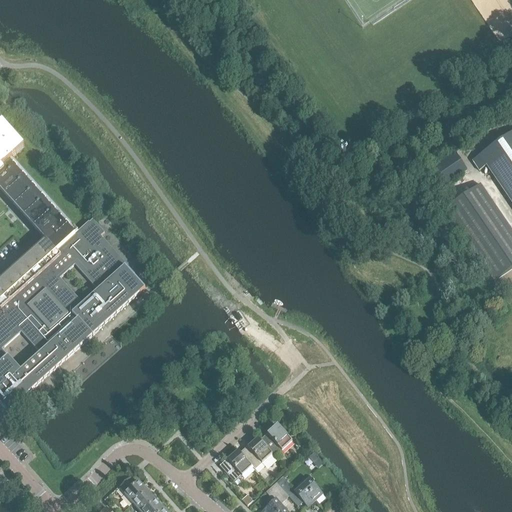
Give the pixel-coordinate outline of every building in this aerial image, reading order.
[(0,189),(23,215),(46,241),(58,254),(75,238),(74,238),(76,236),(72,233),(46,203),(13,167),(17,164),(14,161),(25,150),(6,130),(3,126),(0,129),(0,189)] [(511,135),(471,164),(478,173),(486,167),(511,203),(511,135)] [(429,172),(443,191),(469,173),(455,154),(429,172)] [(464,197),(445,210),(458,228),(464,238),(494,282),(494,283),(511,270),(511,230),(511,228),(481,185),(464,197)] [(0,400),(1,401),(0,401),(0,406),(8,415),(94,338),(93,336),(145,289),(131,274),(100,240),(105,235),(100,228),(93,221),(90,224),(90,225),(75,238),(58,254),(57,255),(50,261),(49,261),(41,269),(32,276),(32,277),(24,284),(23,285),(16,292),(15,292),(7,299),(6,300),(0,305),(0,400)] [(42,245),(38,249),(45,256),(49,261),(50,261),(57,255),(58,254),(46,241),(42,245)] [(33,252),(29,256),(30,257),(30,256),(37,264),(41,269),(49,261),(45,256),(38,249),(34,253),(33,252)] [(25,260),(21,264),(28,272),(32,276),(41,269),(37,264),(30,256),(30,257),(25,260)] [(16,268),(12,272),(13,272),(20,279),(24,284),(32,277),(32,276),(28,272),(21,264),(17,268),(16,268)] [(8,275),(4,279),(11,287),(16,292),(23,285),(24,284),(20,279),(13,272),(12,272),(8,276),(8,275)] [(0,291),(2,295),(7,299),(15,292),(16,292),(11,287),(4,279),(4,280),(0,283),(0,291)] [(459,298),(460,295),(459,292),(457,289),(454,289),(451,289),(449,291),(448,294),(449,297),(451,299),(454,300),(456,300),(459,298)] [(278,428),(261,443),(272,456),(275,459),(292,444),(278,428)] [(258,440),(240,456),(252,469),(255,472),(272,456),(261,443),(258,440)] [(252,469),(240,456),(238,453),(221,469),(235,484),(252,469)] [(314,454),(309,459),(318,469),(324,464),(314,454)] [(284,478),(277,484),(280,488),(279,488),(289,499),(298,509),(303,504),(308,509),(323,496),(310,481),(295,494),(286,484),(288,483),(284,478)] [(125,496),(133,505),(147,492),(149,490),(146,487),(144,489),(139,483),(136,485),(130,479),(120,489),(125,495),(125,496)] [(279,488),(280,488),(277,484),(266,494),(266,495),(269,497),(274,503),(263,511),(286,511),(281,506),(289,499),(279,488)] [(133,505),(139,511),(144,511),(156,502),(158,500),(154,496),(152,498),(147,492),(133,505)] [(247,497),(242,501),(248,507),(252,503),(247,497)] [(162,511),(164,511),(166,509),(162,505),(161,507),(156,502),(144,511),(162,511)]
